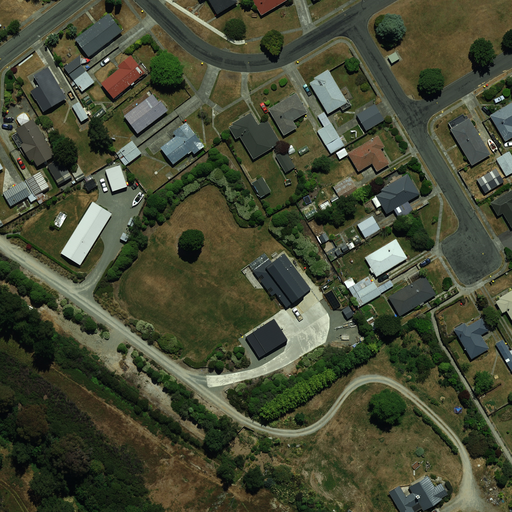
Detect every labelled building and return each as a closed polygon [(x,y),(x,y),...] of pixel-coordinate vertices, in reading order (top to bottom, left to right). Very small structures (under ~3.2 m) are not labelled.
[(238,1),(238,0),(208,0),(216,13),(238,1)] [(253,0),(261,12),(283,0),(253,0)] [(111,13),(77,39),(92,58),(126,33),(111,13)] [(132,55),(99,82),(117,100),(150,72),(132,55)] [(36,87),(28,88),(44,112),(72,99),(52,63),(30,76),(36,87)] [(330,69),(307,81),(329,113),(348,102),(330,69)] [(87,71),(74,80),(82,92),(95,83),(87,71)] [(158,89),(124,115),(140,136),(173,111),(158,89)] [(298,91),(269,104),(282,128),(309,115),(298,91)] [(511,101),(491,114),(507,141),(511,137),(511,101)] [(80,102),(70,108),(79,124),(90,120),(80,102)] [(377,103),(357,116),(366,130),(387,119),(377,103)] [(258,108),(230,125),(250,159),(281,141),(258,108)] [(473,116),(451,127),(474,164),(494,153),(473,116)] [(59,154),(34,117),(14,129),(38,170),(59,154)] [(333,120),(315,128),(331,151),(346,143),(333,120)] [(189,128),(160,151),(172,167),(201,144),(189,128)] [(377,137),(350,155),(360,171),(375,164),(380,170),(393,161),(377,137)] [(133,141),(120,150),(129,163),(142,154),(133,141)] [(511,149),(498,158),(509,177),(511,175),(511,149)] [(285,150),(273,156),(283,175),(296,169),(285,150)] [(0,155),(0,174),(8,170),(0,155)] [(62,159),(47,169),(60,190),(85,174),(80,165),(70,171),(62,159)] [(121,165),(104,169),(110,192),(128,188),(121,165)] [(462,166),(456,170),(464,181),(469,178),(462,166)] [(497,168),(476,179),(483,197),(507,184),(497,168)] [(44,173),(31,179),(38,196),(52,189),(44,173)] [(272,188),(262,173),(248,182),(259,197),(272,188)] [(411,174),(381,193),(394,215),(425,196),(411,174)] [(33,195),(25,180),(2,193),(10,208),(33,195)] [(511,190),(494,201),(501,214),(507,213),(511,223),(511,190)] [(93,202),(61,254),(83,267),(114,215),(93,202)] [(372,216),(356,225),(363,241),(380,232),(372,216)] [(401,238),(371,258),(383,277),(414,258),(401,238)] [(284,251),(261,268),(290,307),(314,289),(284,251)] [(431,273),(394,295),(404,313),(442,291),(431,273)] [(368,277),(351,285),(358,299),(376,290),(368,277)] [(511,291),(499,300),(511,319),(511,291)] [(277,320),(246,338),(258,359),(290,341),(277,320)] [(471,321),(455,329),(472,361),(488,353),(471,321)] [(511,373),(511,361),(498,342),(491,347),(510,375),(511,373)] [(429,473),(393,493),(405,511),(425,511),(448,501),(429,473)]
